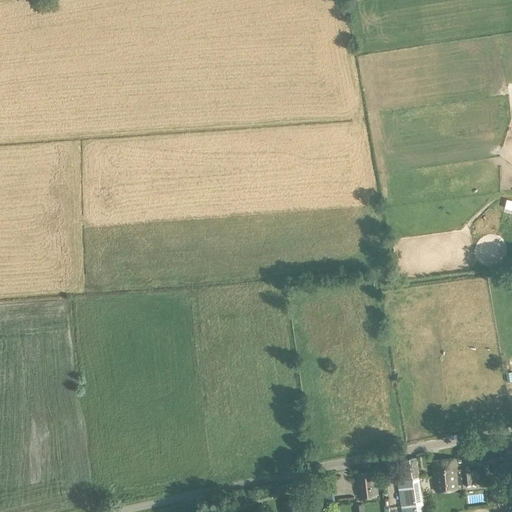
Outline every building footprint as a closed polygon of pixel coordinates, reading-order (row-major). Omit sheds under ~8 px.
[(511,201),(504,200),(503,211),(511,211),(511,201)] [(476,463),(501,459),(498,440),(473,445),(476,463)] [(417,458),(398,461),(400,480),(420,477),(417,458)] [(463,470),(457,471),(456,459),(433,461),(434,476),(463,473),(463,470)] [(375,472),(357,474),(359,497),(378,495),(375,472)] [(471,472),(463,473),(434,476),(436,492),(459,489),(458,485),(465,485),(473,484),(471,472)] [(401,486),(399,486),(401,503),(410,501),(411,511),(424,511),(420,477),(400,480),(401,486)] [(333,482),(318,484),(320,502),(335,501),(333,482)] [(315,483),(306,484),(307,497),(316,496),(315,483)] [(251,504),(272,499),(270,491),(249,496),(251,504)] [(247,498),(229,502),(231,511),(250,507),(247,498)] [(305,511),(304,500),(282,502),(283,511),(305,511)]
